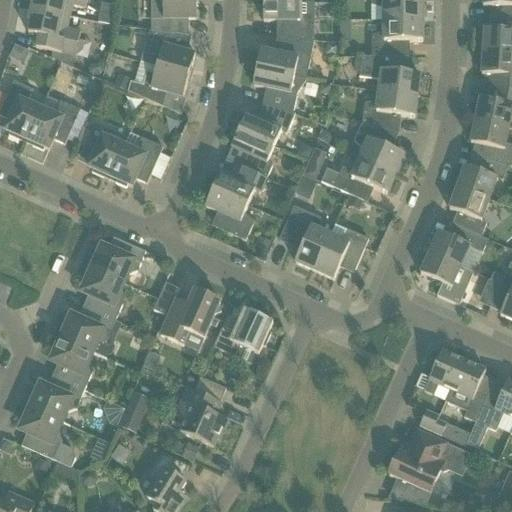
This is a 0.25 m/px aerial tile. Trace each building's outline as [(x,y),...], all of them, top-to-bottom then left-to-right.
[(33,0),(31,11),(69,19),(72,7),(86,10),(87,0),(33,0)] [(173,37),(188,39),(188,38),(188,23),(197,22),(196,0),(151,0),(151,34),(173,37)] [(384,11),(384,23),(422,23),(422,2),(408,2),(407,0),(370,0),(371,8),(384,11)] [(501,10),(501,21),(511,20),(511,0),(483,0),(483,10),(501,10)] [(281,41),(314,44),(314,17),(314,6),(301,6),(263,6),(263,24),(277,24),(279,28),(281,28),(281,41)] [(51,53),(76,58),(81,34),(67,31),(69,19),(31,11),(28,25),(31,25),(28,37),(35,38),(32,50),(51,53)] [(484,33),(483,55),(511,57),(511,20),(501,21),(500,34),(484,33)] [(371,57),(371,59),(404,59),(404,49),(407,49),(408,45),(422,45),(422,23),(384,23),(384,35),(371,38),(371,57)] [(145,47),(140,65),(157,70),(189,79),(195,58),(187,55),(191,39),(188,38),(188,39),(173,37),(151,34),(150,34),(145,47)] [(294,79),(306,82),(309,70),(314,44),(281,41),(279,54),(276,53),(274,57),(260,54),(257,71),(294,79)] [(327,46),(327,51),(331,58),(336,58),(338,48),(327,46)] [(6,68),(22,74),(29,54),(13,48),(6,68)] [(511,57),(483,55),(482,78),(496,79),(495,92),(511,94),(511,57)] [(379,94),(417,100),(420,79),(406,77),(405,72),(403,72),(404,59),(371,59),(371,57),(371,59),(362,59),(359,81),(380,83),(379,94)] [(89,75),(93,78),(101,77),(104,73),(103,69),(100,66),(90,68),(88,71),(89,75)] [(128,95),(163,110),(167,96),(183,101),(189,79),(157,70),(155,77),(146,75),(143,88),(131,84),(128,95)] [(267,109),(295,118),(295,117),(293,116),(297,97),(305,86),(306,82),(294,79),(257,71),(253,89),(267,92),(268,96),(270,97),(267,109)] [(119,77),(114,89),(126,94),(131,83),(119,77)] [(9,139),(20,144),(21,141),(27,143),(41,112),(27,106),(32,93),(14,85),(8,98),(0,115),(0,119),(10,124),(6,134),(10,136),(9,139)] [(321,86),(320,91),(324,97),(329,98),(331,88),(321,86)] [(480,102),(475,124),(510,132),(511,122),(511,94),(496,93),(495,92),(492,105),(480,102)] [(362,126),(394,135),(396,123),(398,123),(400,119),(414,121),(417,100),(379,94),(377,106),(374,105),(365,106),(362,126)] [(32,149),(43,154),(44,151),(49,153),(54,143),(65,148),(73,130),(77,119),(80,113),(60,104),(54,118),(41,112),(27,143),(33,146),(32,149)] [(239,134),(274,150),(281,135),(286,137),(295,118),(267,109),(267,110),(269,111),(264,122),(262,121),(259,124),(246,118),(239,134)] [(508,169),(511,170),(511,148),(507,147),(510,132),(475,124),(471,147),(484,150),(481,162),(508,170),(508,169)] [(359,162),(395,177),(403,158),(391,152),(391,148),(389,147),(394,135),(362,126),(354,144),(360,150),(364,152),(359,162)] [(94,127),(83,152),(95,157),(89,171),(93,173),(92,176),(103,181),(104,178),(110,180),(129,138),(116,132),(114,136),(94,127)] [(324,133),(319,143),(329,147),(332,141),(329,135),(324,133)] [(242,171),(267,182),(273,167),(267,165),(274,150),(239,134),(232,151),(245,156),(244,161),(247,162),(242,171)] [(130,136),(129,138),(110,180),(117,183),(115,186),(126,191),(128,188),(132,190),(136,182),(147,188),(163,151),(130,136)] [(303,147),(297,159),(308,164),(314,152),(303,147)] [(321,185),(363,204),(368,194),(370,195),(373,192),(386,197),(395,177),(359,162),(355,173),(342,171),(339,177),(327,171),(321,185)] [(457,191),(489,203),(497,181),(503,183),(508,170),(481,162),(478,175),(465,170),(457,191)] [(310,163),(303,177),(315,183),(322,169),(310,163)] [(213,193),(248,209),(254,194),(260,196),(267,182),(242,171),(238,181),(236,180),(233,183),(220,177),(213,193)] [(281,189),(276,201),(290,206),(295,195),(281,189)] [(458,230),(481,240),(486,226),(481,224),(489,203),(457,191),(449,213),(462,218),(458,230)] [(216,231),(246,245),(254,226),(254,224),(244,216),(248,209),(213,193),(206,210),(218,216),(218,220),(220,221),(216,231)] [(349,199),(346,207),(359,213),(363,205),(349,199)] [(295,265),(314,274),(330,239),(319,234),(321,221),(294,209),(288,223),(280,241),(279,244),(301,253),(295,265)] [(430,257),(461,270),(470,250),(483,256),(489,243),(481,240),(458,230),(453,242),(439,236),(430,257)] [(314,274),(334,283),(340,270),(344,270),(345,268),(356,273),(369,243),(356,237),(349,234),(341,244),(330,239),(314,274)] [(254,247),(268,254),(272,245),(259,239),(254,247)] [(124,287),(129,276),(131,277),(138,274),(146,256),(114,241),(106,258),(99,254),(91,272),(124,287)] [(437,299),(459,309),(474,276),(461,270),(430,257),(420,278),(443,287),(437,299)] [(501,287),(499,292),(510,297),(500,318),(511,323),(511,266),(504,281),(501,287)] [(83,310),(115,324),(123,306),(121,299),(119,298),(124,287),(91,272),(83,290),(90,293),(83,310)] [(493,276),(490,283),(501,287),(504,281),(493,276)] [(489,282),(487,287),(499,292),(501,287),(490,283),(489,282)] [(153,313),(166,319),(179,292),(166,286),(153,313)] [(184,349),(189,336),(204,342),(212,324),(220,306),(194,294),(188,309),(176,304),(168,322),(160,338),(184,349)] [(68,323),(60,341),(93,356),(98,344),(100,345),(107,343),(115,324),(83,310),(76,326),(68,323)] [(214,350),(249,366),(254,356),(259,358),(273,326),(259,320),(260,318),(251,314),(250,316),(244,313),(239,324),(228,319),(220,338),(214,350)] [(53,379),(84,394),(93,375),(90,368),(88,367),(93,356),(60,341),(53,359),(60,362),(53,379)] [(424,395),(433,398),(437,388),(450,394),(463,364),(442,355),(424,395)] [(464,421),(476,426),(487,401),(476,396),(486,374),(463,364),(450,394),(463,400),(459,410),(467,413),(464,421)] [(30,410),(62,425),(68,414),(70,415),(76,412),(84,394),(53,379),(45,395),(38,392),(30,410)] [(194,395),(220,406),(226,393),(208,385),(200,381),(194,395)] [(466,447),(479,452),(488,431),(496,435),(499,427),(503,418),(511,421),(511,385),(508,384),(498,406),(487,401),(476,426),(471,437),(466,447)] [(180,436),(214,451),(217,443),(220,444),(229,425),(210,416),(215,406),(221,408),(222,407),(220,406),(194,395),(187,391),(175,418),(186,422),(180,436)] [(64,468),(71,471),(76,461),(72,452),(60,447),(62,444),(60,437),(58,436),(62,425),(30,410),(22,428),(18,436),(26,439),(21,449),(57,465),(64,468)] [(419,430),(432,435),(438,423),(439,419),(426,413),(419,430)] [(123,419),(118,430),(136,438),(140,427),(123,419)] [(438,423),(432,435),(441,440),(447,427),(438,423)] [(447,427),(441,440),(465,450),(466,447),(471,437),(447,427)] [(408,488),(430,497),(440,475),(443,476),(448,475),(461,480),(467,467),(465,466),(469,458),(417,435),(410,451),(402,448),(395,464),(392,462),(387,474),(390,475),(389,479),(408,488)] [(187,446),(181,460),(192,464),(198,451),(187,446)] [(182,511),(189,502),(180,497),(186,486),(181,483),(189,470),(171,462),(162,458),(150,477),(159,483),(147,502),(157,509),(155,511),(182,511)] [(40,461),(32,472),(42,480),(50,470),(40,461)] [(57,465),(51,481),(59,484),(64,468),(57,465)] [(82,486),(88,490),(94,489),(98,483),(96,477),(91,473),(85,475),(81,480),(82,486)] [(511,476),(510,475),(494,510),(498,511),(510,511),(511,508),(511,476)] [(408,488),(401,504),(426,507),(430,497),(408,488)] [(0,511),(32,511),(34,507),(8,496),(3,507),(0,505),(0,511)]
